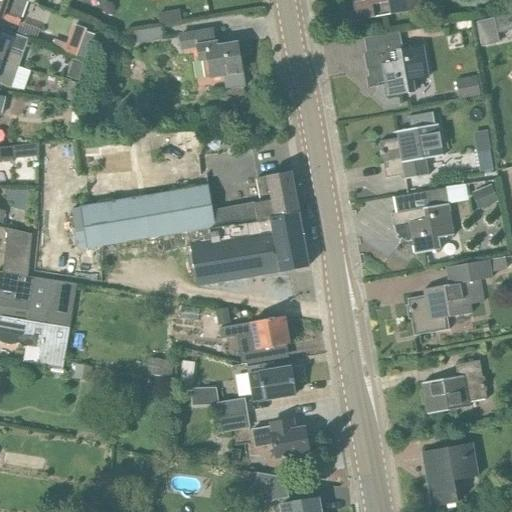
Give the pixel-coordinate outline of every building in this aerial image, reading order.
[(0,0),(0,18),(19,25),(27,1),(25,0),(0,0)] [(359,0),(354,1),(358,21),(391,15),(417,11),(414,0),(359,0)] [(162,26),(183,22),(180,10),(160,14),(162,26)] [(482,48),(500,44),(494,19),(476,23),(482,48)] [(86,61),(94,35),(86,32),(87,30),(76,25),(68,46),(55,40),(52,47),(86,61)] [(441,25),(425,28),(426,33),(442,30),(441,25)] [(135,45),(165,39),(163,27),(133,33),(135,45)] [(97,45),(117,41),(115,31),(95,34),(97,45)] [(218,47),(214,44),(212,31),(180,36),(183,50),(198,47),(200,61),(208,59),(211,78),(224,75),(226,87),(235,89),(244,87),(241,72),(242,72),(238,44),(218,47)] [(403,50),(401,41),(400,32),(364,38),(367,54),(365,54),(367,70),(369,70),(371,81),(375,84),(386,83),(388,95),(414,90),(412,80),(428,78),(422,46),(403,50)] [(0,60),(19,67),(27,70),(31,59),(23,56),(5,50),(8,42),(0,39),(0,60)] [(27,70),(19,67),(0,60),(0,83),(24,92),(31,71),(27,70)] [(85,64),(73,60),(67,77),(79,82),(85,64)] [(474,75),(454,78),(458,98),(478,94),(474,75)] [(67,100),(81,103),(84,83),(71,81),(67,100)] [(386,179),(411,174),(409,162),(444,156),(438,125),(396,132),(397,139),(380,142),(386,179)] [(0,148),(0,160),(40,156),(41,144),(0,148)] [(494,169),(491,149),(477,152),(480,171),(494,169)] [(260,203),(212,211),(215,228),(235,225),(298,212),(291,172),(255,179),(260,203)] [(484,207),(499,201),(492,185),(477,191),(484,207)] [(215,228),(212,211),(208,187),(80,209),(87,249),(162,236),(215,228)] [(454,235),(449,204),(446,187),(393,197),(396,213),(391,214),(393,227),(394,227),(395,234),(402,238),(401,239),(406,243),(412,241),(414,255),(440,251),(438,238),(454,235)] [(235,225),(215,228),(162,236),(163,252),(192,247),(198,280),(198,286),(309,266),(298,212),(235,225)] [(32,235),(8,229),(5,257),(3,273),(28,277),(29,260),(30,251),(32,235)] [(488,260),(490,271),(506,268),(504,257),(488,260)] [(449,330),(447,318),(471,314),(470,305),(483,302),(479,280),(491,278),(488,260),(445,268),(448,286),(424,290),(425,296),(407,300),(414,336),(449,330)] [(0,320),(1,321),(2,317),(70,328),(78,285),(77,285),(34,278),(28,277),(3,273),(0,272),(0,320)] [(216,311),(219,326),(232,324),(229,308),(216,311)] [(63,369),(70,328),(2,317),(1,321),(0,320),(0,342),(6,344),(12,344),(17,342),(26,347),(24,361),(23,361),(22,363),(42,365),(63,369)] [(290,344),(285,317),(220,329),(222,340),(253,334),(256,350),(290,344)] [(172,378),(173,362),(149,358),(148,376),(172,378)] [(485,401),(485,400),(486,399),(479,361),(455,365),(457,378),(444,379),(422,383),(428,415),(470,408),(469,404),(485,401)] [(273,371),(272,363),(248,367),(253,402),(296,395),(292,368),(273,371)] [(92,368),(79,366),(77,379),(91,380),(92,368)] [(193,375),(180,374),(179,385),(192,387),(193,375)] [(219,402),(219,386),(196,387),(196,403),(219,402)] [(218,404),(219,410),(221,418),(247,414),(244,400),(218,404)] [(249,428),(247,414),(221,418),(223,432),(249,428)] [(295,430),(293,420),(271,424),(271,427),(252,430),(256,448),(274,445),(277,458),(309,453),(305,428),(295,430)] [(478,476),(472,443),(422,452),(425,464),(428,464),(432,487),(428,488),(432,507),(456,503),(458,502),(454,481),(478,476)] [(98,474),(96,489),(107,490),(109,475),(98,474)] [(285,479),(257,474),(263,503),(288,499),(285,479)] [(89,510),(99,511),(102,511),(105,500),(92,497),(89,510)] [(284,511),(319,511),(317,500),(283,506),(284,511)] [(118,511),(134,511),(135,504),(119,503),(118,511)]
